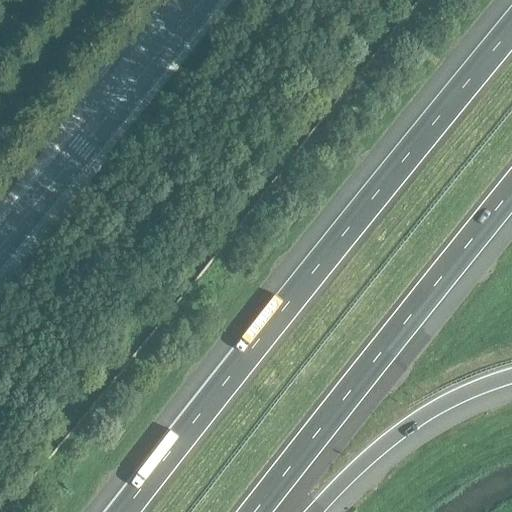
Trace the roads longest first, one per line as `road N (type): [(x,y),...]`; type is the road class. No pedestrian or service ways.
road 1 (motorway): [(511,29),(121,511)]
road 2 (motorway): [(255,511),(511,194)]
road 3 (motorway): [(315,511),(398,433),(438,406),(511,376)]
road 4 (tertiary): [(0,112),(91,0)]
